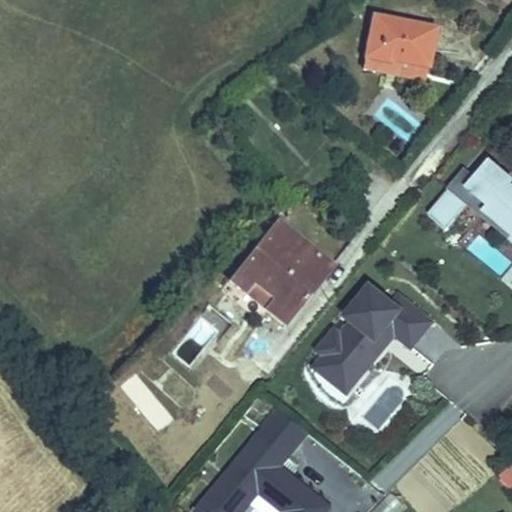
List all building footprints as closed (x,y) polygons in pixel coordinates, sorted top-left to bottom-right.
[(362,69),(425,82),(436,30),(373,17),(362,69)] [(511,188),(509,187),(511,183),(511,181),(490,163),(475,181),(463,171),(447,190),(451,193),(430,218),(447,232),(468,207),(477,196),(490,208),(485,214),(511,236),(511,188)] [(511,236),(485,214),(490,208),(477,196),(468,207),(511,244),(511,236)] [(284,327),(326,275),(332,266),(278,223),(240,271),(252,281),(244,291),(269,310),(266,314),(284,327)] [(511,261),(481,239),(472,251),(503,274),(511,262),(511,261)] [(232,281),(244,291),(252,281),(240,271),(232,281)] [(438,328),(405,302),(399,310),(377,292),(353,322),(360,327),(348,341),(342,336),(325,356),(331,361),(363,387),(391,352),(384,346),(393,334),(401,340),(418,353),(438,328)] [(384,346),(391,352),(401,340),(393,334),(384,346)] [(363,387),(331,361),(323,371),(355,397),(363,387)] [(112,431),(124,421),(103,396),(90,406),(112,431)] [(281,452),(288,458),(308,433),(279,410),(197,511),(228,511),(227,511),(249,483),(260,493),(284,511),(327,511),(330,508),(280,468),(272,462),(281,452)] [(272,462),(280,468),(288,458),(281,452),(272,462)] [(500,476),(511,488),(511,467),(510,466),(500,476)] [(227,511),(228,511),(244,511),(260,493),(249,483),(227,511)]
